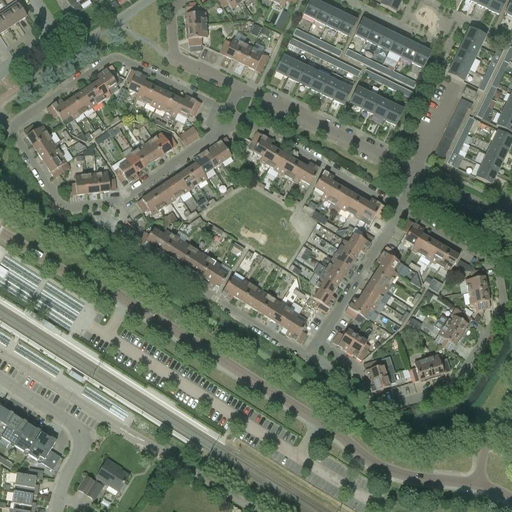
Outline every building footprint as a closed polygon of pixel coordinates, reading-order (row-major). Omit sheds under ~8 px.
[(65,0),(72,9),(79,5),(80,7),(89,1),(88,0),(65,0)] [(216,0),(222,9),(228,5),(231,10),(242,3),(239,0),(216,0)] [(293,6),(295,0),(273,0),(273,3),(284,8),(286,3),(293,6)] [(315,21),(322,5),(311,0),(310,0),(303,15),(315,21)] [(402,2),(397,0),(383,0),(380,6),(396,14),(402,2)] [(478,0),(476,5),(488,10),(492,0),(478,0)] [(507,0),(506,0),(492,0),(488,10),(499,16),(507,0)] [(7,8),(17,24),(27,18),(18,5),(16,2),(7,8)] [(322,5),(315,21),(326,27),(334,11),(322,5)] [(199,7),(185,9),(186,20),(185,20),(185,28),(206,26),(205,14),(199,14),(199,7)] [(17,24),(7,8),(0,12),(0,17),(8,30),(17,24)] [(334,11),(326,27),(338,32),(345,17),(334,11)] [(285,12),(284,12),(276,28),(282,31),(285,24),(290,15),(285,12)] [(0,35),(8,30),(0,17),(0,35)] [(349,38),(357,22),(345,17),(338,32),(349,38)] [(366,42),(374,26),(363,20),(355,36),(366,42)] [(253,25),(251,29),(260,33),(262,29),(253,25)] [(187,36),(188,47),(202,46),(201,39),(207,39),(206,26),(185,28),(186,36),(187,36)] [(374,26),(366,42),(378,47),(386,31),(374,26)] [(263,29),(260,34),(267,37),(269,32),(263,29)] [(465,41),(480,48),(486,37),(470,29),(465,41)] [(386,31),(378,47),(389,53),(397,37),(386,31)] [(305,41),(308,36),(300,32),(297,38),(305,41)] [(397,37),(389,53),(401,58),(408,42),(397,37)] [(317,47),(319,41),(311,38),(309,43),(317,47)] [(288,45),(297,49),(300,43),(291,39),(288,45)] [(224,44),(223,46),(219,55),(234,62),(243,45),(233,40),(230,46),(224,44)] [(459,52),(475,60),(480,48),(465,41),(459,52)] [(408,42),(401,58),(412,64),(420,48),(408,42)] [(328,53),(331,47),(323,43),(320,49),(328,53)] [(500,43),(496,51),(502,54),(506,46),(500,43)] [(244,67),(253,50),(243,45),(234,62),(244,67)] [(303,45),(301,51),(308,54),(311,49),(303,45)] [(420,48),(412,64),(424,69),(431,54),(420,48)] [(339,58),(342,52),(335,49),(332,54),(339,58)] [(260,74),(265,63),(268,57),(263,54),(253,50),(244,67),(260,74)] [(315,50),(312,56),(320,60),(322,54),(315,50)] [(453,64),(469,72),(475,60),(459,52),(453,64)] [(503,59),(509,62),(511,56),(511,54),(507,52),(503,59)] [(357,62),(359,56),(352,53),(349,58),(357,62)] [(489,53),(485,60),(496,66),(500,58),(494,55),(494,56),(489,53)] [(326,56),(323,62),(331,65),(334,60),(326,56)] [(287,79),(295,63),(283,57),(275,73),(287,79)] [(368,67),(371,62),(363,58),(360,64),(368,67)] [(338,61),(335,67),(342,71),(345,65),(338,61)] [(295,63),(287,79),(298,84),(306,68),(295,63)] [(498,71),(504,74),(507,66),(502,63),(498,71)] [(379,73),(382,67),(374,64),(372,69),(379,73)] [(469,72),(453,64),(448,75),(463,83),(469,72)] [(111,67),(106,70),(96,77),(99,81),(100,81),(107,93),(108,92),(110,96),(117,92),(118,90),(115,87),(117,86),(113,81),(113,80),(117,77),(118,77),(111,67)] [(349,67),(346,73),(354,76),(357,71),(349,67)] [(494,69),(489,67),(485,75),(491,77),(494,69)] [(319,70),(317,74),(306,68),(298,84),(310,90),(319,70)] [(391,79),(394,73),(393,73),(391,72),(386,69),(383,75),(391,79)] [(319,70),(310,90),(321,95),(329,80),(328,79),(330,75),(319,70)] [(363,76),(371,80),(374,75),(365,70),(363,76)] [(146,78),(136,73),(131,71),(125,82),(131,84),(128,91),(138,96),(144,83),(146,78)] [(402,84),(405,79),(397,75),(395,80),(402,84)] [(492,82),(498,85),(502,77),(496,75),(492,82)] [(378,76),(375,82),(383,86),(385,80),(378,76)] [(113,81),(117,86),(122,83),(118,77),(117,77),(113,80),(113,81)] [(489,81),(483,78),(479,86),(485,89),(489,81)] [(329,80),(321,95),(332,101),(340,85),(329,80)] [(413,89),(416,84),(409,80),(406,86),(413,89)] [(90,87),(101,103),(110,97),(110,96),(108,92),(107,93),(100,81),(99,81),(90,87)] [(389,82),(386,88),(394,91),(397,86),(389,82)] [(154,88),(144,83),(138,96),(135,100),(145,105),(154,88)] [(340,85),(332,101),(344,107),(352,91),(340,85)] [(487,94),(493,97),(496,89),(491,86),(487,94)] [(81,93),(92,109),(101,103),(90,87),(81,93)] [(400,87),(398,93),(405,97),(408,91),(400,87)] [(155,110),(163,92),(154,88),(145,105),(155,110)] [(466,88),(466,89),(463,95),(474,100),(477,94),(466,88)] [(361,110),(369,94),(357,89),(350,105),(361,110)] [(165,114),(173,97),(163,92),(155,110),(165,114)] [(72,99),(83,115),(92,109),(81,93),(72,99)] [(369,94),(361,110),(373,116),(380,100),(369,94)] [(169,120),(173,122),(174,119),(175,119),(177,115),(183,102),(173,97),(165,114),(170,117),(169,120)] [(187,119),(189,115),(195,118),(201,105),(185,97),(183,102),(177,115),(187,119)] [(481,105),(487,108),(491,100),(485,97),(481,105)] [(63,105),(71,117),(74,121),(83,115),(72,99),(63,105)] [(53,120),(58,117),(62,123),(71,117),(63,105),(61,100),(46,110),(53,120)] [(380,100),(373,116),(384,121),(392,105),(380,100)] [(459,105),(468,110),(470,111),(473,105),(461,100),(459,105)] [(511,105),(507,104),(502,115),(511,119),(511,105)] [(392,105),(384,121),(396,127),(404,111),(392,105)] [(456,110),(466,115),(468,110),(459,105),(456,110)] [(476,117),(482,120),(485,112),(480,109),(476,117)] [(454,116),(463,120),(466,115),(456,110),(454,116)] [(511,134),(511,119),(502,115),(496,127),(511,134)] [(463,120),(454,116),(451,121),(461,125),(463,120)] [(166,125),(155,121),(154,124),(164,129),(166,125)] [(449,126),(458,131),(461,125),(451,121),(449,126)] [(463,130),(469,132),(472,126),(473,126),(470,132),(479,137),(482,130),(478,128),(467,122),(463,130)] [(23,133),(26,138),(32,147),(49,136),(42,127),(36,131),(33,126),(23,133)] [(446,131),(455,136),(458,131),(449,126),(446,131)] [(116,136),(114,133),(118,130),(116,127),(112,130),(107,132),(111,139),(116,136)] [(188,131),(195,142),(200,138),(193,127),(188,131)] [(195,142),(188,131),(183,134),(190,145),(195,142)] [(444,137),(453,141),(455,136),(446,131),(444,137)] [(511,143),(511,138),(498,132),(493,144),(508,151),(511,143)] [(88,142),(92,139),(90,136),(88,133),(84,136),(88,142)] [(272,142),(257,133),(251,144),(256,147),(252,153),(262,159),(269,147),(272,142)] [(458,141),(463,144),(467,136),(461,133),(458,141)] [(88,142),(84,136),(82,134),(76,138),(76,139),(84,143),(88,142)] [(170,137),(165,140),(161,134),(152,140),(162,156),(177,147),(170,137)] [(190,145),(183,134),(178,137),(185,148),(190,145)] [(38,156),(55,145),(49,136),(32,147),(38,156)] [(441,142),(450,147),(453,141),(444,137),(441,142)] [(225,139),(220,142),(211,148),(222,164),(231,158),(227,152),(232,149),(225,139)] [(152,140),(143,147),(153,163),(162,156),(152,140)] [(438,147),(448,152),(450,147),(441,142),(438,147)] [(508,151),(493,144),(487,155),(503,163),(508,151)] [(44,165),(60,154),(55,145),(38,156),(44,165)] [(452,152),(458,155),(461,147),(456,145),(452,152)] [(143,147),(133,153),(144,169),(153,163),(143,147)] [(269,169),(279,152),(269,147),(262,159),(259,163),(269,169)] [(436,152),(445,157),(448,152),(438,147),(436,152)] [(222,164),(211,148),(202,154),(213,170),(222,164)] [(278,174),(288,158),(279,152),(269,169),(278,174)] [(445,157),(436,152),(433,158),(443,162),(445,157)] [(135,175),(135,174),(144,169),(133,153),(124,159),(127,163),(135,175)] [(64,173),(61,168),(67,164),(60,154),(44,165),(54,179),(64,173)] [(213,170),(202,154),(193,160),(196,164),(204,176),(213,170)] [(503,163),(487,155),(482,167),(497,174),(503,163)] [(452,167),(456,159),(450,156),(446,164),(452,167)] [(288,180),(297,163),(288,158),(278,174),(288,180)] [(124,188),(129,185),(138,179),(135,174),(135,175),(127,163),(118,169),(122,175),(117,178),(124,188)] [(297,163),(288,180),(297,185),(300,181),(307,169),(306,168),(297,163)] [(187,170),(197,186),(207,180),(204,176),(196,164),(187,170)] [(307,169),(300,181),(309,186),(319,170),(309,164),(306,168),(307,169)] [(497,174),(482,167),(476,178),(492,186),(497,174)] [(197,186),(187,170),(177,177),(188,193),(197,186)] [(324,195),(331,182),(331,183),(334,178),(324,172),(314,189),(324,195)] [(114,180),(108,181),(107,173),(96,175),(99,194),(116,192),(114,180)] [(85,176),(88,195),(99,194),(96,175),(85,176)] [(69,185),(71,197),(88,195),(85,176),(74,177),(75,184),(69,185)] [(169,182),(180,198),(188,193),(177,177),(169,182)] [(160,188),(171,204),(180,198),(169,182),(160,188)] [(330,204),(340,188),(331,183),(331,182),(324,195),(321,199),(330,204)] [(151,194),(161,210),(171,204),(160,188),(151,194)] [(340,210),(350,193),(340,188),(330,204),(340,210)] [(349,216),(359,199),(350,193),(340,210),(349,216)] [(151,194),(136,204),(143,214),(148,210),(152,217),(161,210),(151,194)] [(359,199),(349,216),(359,221),(362,217),(369,205),(368,204),(359,199)] [(371,200),(368,204),(369,205),(362,217),(371,222),(375,216),(380,219),(386,209),(371,200)] [(424,231),(409,222),(403,232),(408,235),(404,241),(414,247),(421,235),(424,231)] [(138,243),(143,246),(153,253),(155,248),(163,236),(162,236),(153,230),(149,236),(144,233),(138,243)] [(164,254),(174,238),(165,232),(162,236),(163,236),(155,248),(164,254)] [(364,255),(373,240),(363,234),(360,239),(354,235),(348,244),(348,245),(360,252),(364,255)] [(420,257),(430,240),(421,235),(414,247),(411,251),(420,257)] [(173,260),(184,243),(174,238),(164,254),(173,260)] [(430,263),(440,246),(430,240),(420,257),(430,263)] [(360,252),(348,245),(348,244),(344,241),(338,251),(354,261),(360,252)] [(183,265),(193,249),(184,243),(173,260),(183,265)] [(439,268),(449,251),(440,246),(430,263),(439,268)] [(386,248),(376,263),(381,265),(393,272),(399,263),(393,259),(396,254),(386,248)] [(192,271),(202,255),(193,249),(183,265),(192,271)] [(332,260),(348,270),(354,261),(338,251),(332,260)] [(449,251),(439,268),(449,274),(459,257),(449,251)] [(201,277),(211,261),(202,255),(192,271),(201,277)] [(327,257),(322,265),(327,268),(326,269),(342,280),(348,270),(332,260),(327,257)] [(210,283),(218,271),(221,267),(211,261),(201,277),(210,283)] [(471,280),(465,281),(467,293),(488,290),(487,282),(485,282),(483,271),(475,272),(474,270),(460,261),(456,268),(465,272),(470,273),(471,280)] [(375,274),(391,285),(397,275),(393,272),(381,265),(375,274)] [(320,278),(336,289),(342,280),(326,269),(320,278)] [(227,277),(218,271),(210,283),(207,287),(217,293),(227,277)] [(369,284),(386,294),(391,285),(375,274),(369,284)] [(410,283),(420,289),(421,288),(415,274),(410,283)] [(331,298),(331,297),(336,289),(320,278),(314,288),(319,290),(331,298)] [(241,285),(240,285),(231,279),(221,296),(230,302),(233,297),(241,285)] [(242,303),(252,287),(243,281),(240,285),(241,285),(233,297),(242,303)] [(363,293),(380,303),(386,294),(369,284),(363,293)] [(252,287),(242,303),(251,309),(262,293),(252,287)] [(316,309),(326,315),(335,300),(331,297),(331,298),(319,290),(313,300),(319,303),(316,309)] [(477,311),(490,309),(488,298),(490,298),(488,290),(467,293),(470,306),(476,305),(477,311)] [(423,299),(429,303),(433,295),(427,292),(423,299)] [(262,293),(251,309),(260,315),(271,298),(262,293)] [(363,293),(358,302),(369,310),(374,312),(380,303),(363,293)] [(271,298),(260,315),(270,320),(280,304),(271,298)] [(354,320),(357,315),(364,319),(369,310),(358,302),(353,299),(344,314),(354,320)] [(280,304),(270,320),(279,326),(289,310),(280,304)] [(289,310),(279,326),(288,332),(295,320),(296,320),(299,316),(289,310)] [(471,320),(455,310),(448,320),(441,316),(438,322),(462,337),(466,330),(465,329),(471,320)] [(55,327),(30,312),(28,317),(52,332),(55,327)] [(285,336),(295,342),(300,346),(306,335),(301,332),(305,326),(296,320),(295,320),(288,332),(285,336)] [(422,326),(412,320),(409,326),(418,332),(422,326)] [(441,332),(438,336),(438,337),(434,342),(439,345),(439,346),(450,353),(456,343),(458,344),(462,337),(438,322),(434,328),(441,332)] [(339,334),(332,344),(347,353),(357,337),(348,331),(344,337),(339,334)] [(361,362),(368,352),(362,349),(366,343),(357,337),(347,353),(361,362)] [(446,360),(439,362),(437,356),(426,360),(432,380),(440,378),(439,376),(450,373),(446,360)] [(409,372),(413,384),(424,381),(424,382),(432,380),(426,360),(414,364),(416,369),(409,372)] [(384,369),(381,361),(363,366),(368,383),(394,374),(392,366),(384,369)] [(70,371),(68,376),(80,383),(83,379),(70,371)] [(368,383),(373,399),(384,396),(383,390),(390,388),(389,386),(396,384),(393,376),(394,375),(394,374),(368,383)] [(83,394),(93,400),(96,396),(86,389),(83,394)] [(0,438),(1,439),(14,418),(14,419),(16,416),(5,410),(4,412),(0,410),(0,438)] [(14,447),(27,427),(29,425),(19,418),(17,421),(14,419),(14,418),(1,439),(14,447)] [(28,456),(41,435),(41,436),(43,433),(32,427),(31,429),(27,427),(14,447),(28,456)] [(56,442),(46,435),(44,438),(41,436),(41,435),(28,456),(47,468),(52,471),(60,458),(55,455),(50,452),(56,442)] [(6,461),(3,465),(10,470),(13,465),(6,461)] [(95,501),(105,484),(118,492),(128,477),(116,468),(117,467),(107,461),(96,479),(97,479),(95,483),(85,478),(78,491),(95,501)] [(15,493),(33,496),(37,497),(38,490),(34,489),(36,478),(16,474),(14,486),(16,487),(15,493)] [(12,511),(20,511),(34,511),(35,508),(31,507),(33,496),(15,493),(13,492),(11,504),(13,504),(12,510),(12,511)]
